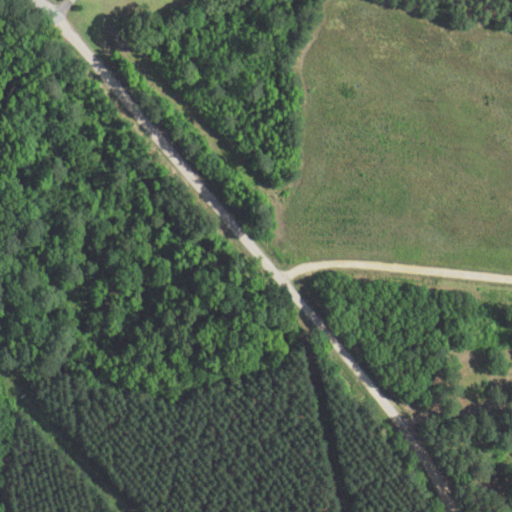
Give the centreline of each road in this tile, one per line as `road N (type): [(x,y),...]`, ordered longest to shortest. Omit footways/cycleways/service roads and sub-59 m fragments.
road 1 (residential): [(499,511),(371,331),(366,294),(304,248),(81,0)]
road 2 (residential): [(188,117),(511,117)]
road 3 (residential): [(511,284),(428,279),(366,294)]
